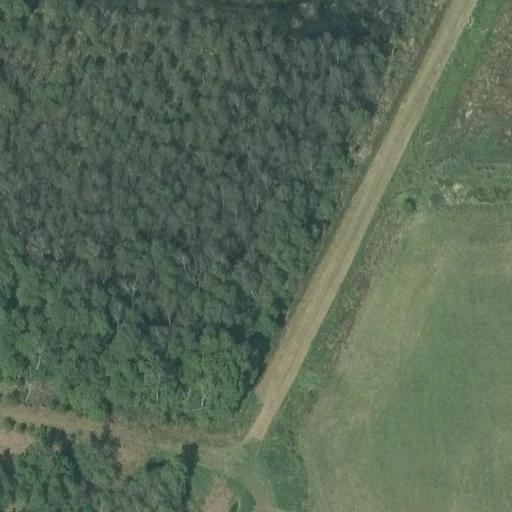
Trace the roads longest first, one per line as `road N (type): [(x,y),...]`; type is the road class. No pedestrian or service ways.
road 1 (track): [(266,511),(270,503),(239,470),(472,0)]
road 2 (track): [(239,470),(0,417)]
